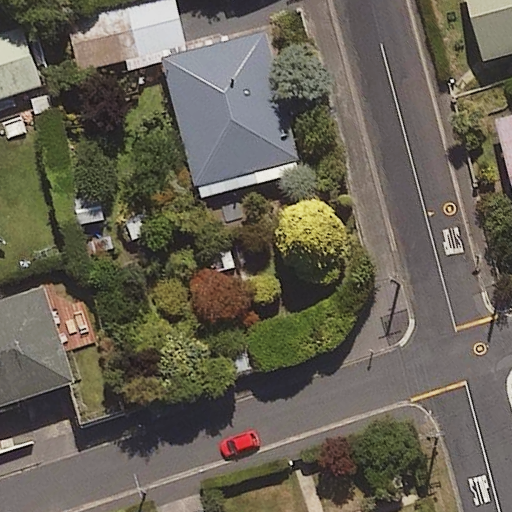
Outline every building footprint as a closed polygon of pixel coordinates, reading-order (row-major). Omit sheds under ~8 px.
[(81,73),(125,61),(128,74),(168,64),(202,198),(304,172),(267,28),(187,49),(174,0),(172,0),(69,27),(81,73)] [(511,0),(466,0),(482,64),(511,56),(511,0)] [(0,100),(41,87),(23,29),(0,36),(0,100)] [(511,117),(499,121),(511,174),(511,117)] [(0,410),(82,383),(50,287),(0,303),(0,410)]
